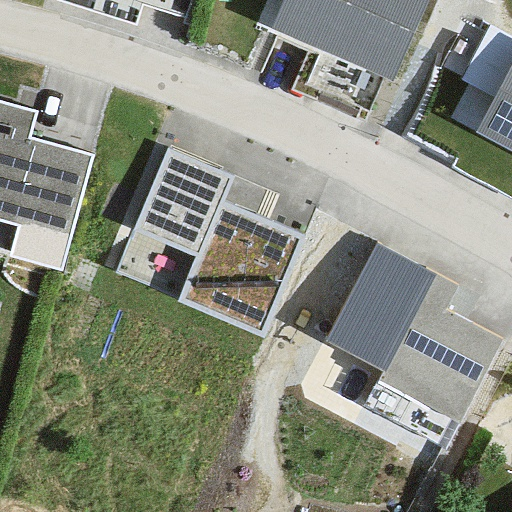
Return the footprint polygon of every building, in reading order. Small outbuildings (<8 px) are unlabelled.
[(195,0),(67,0),(134,20),(139,5),(189,20),(195,0)] [(431,0),(278,0),(270,18),(397,75),(431,0)] [(511,54),(474,129),(511,148),(511,54)] [(34,112),(0,103),(0,225),(14,230),(4,265),(63,280),(95,160),(27,141),(34,112)] [(234,180),(167,152),(117,272),(259,332),(297,240),(222,209),(234,180)] [(318,344),(456,420),(499,345),(446,316),(462,288),(376,240),(318,344)]
